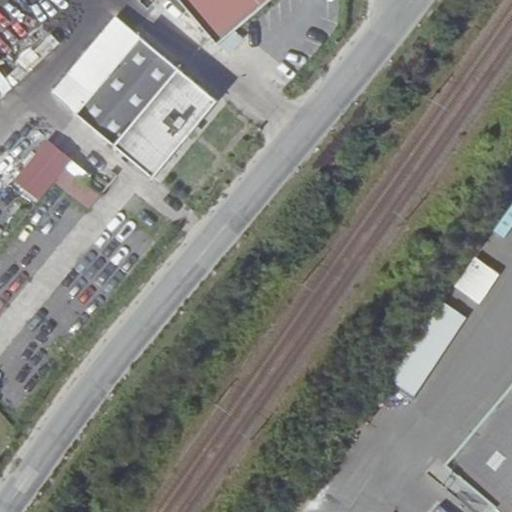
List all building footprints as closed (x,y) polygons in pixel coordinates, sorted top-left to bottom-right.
[(270,0),(187,0),(221,41),(270,0)] [(168,166),(224,99),(121,12),(55,91),(146,166),(149,152),(168,166)] [(25,154),(86,209),(101,193),(39,138),(25,154)] [(149,152),(146,166),(159,177),(168,166),(149,152)] [(475,254),(452,283),(476,302),(499,273),(475,254)] [(511,511),(511,386),(447,464),(497,506),(491,511),(511,511)]
